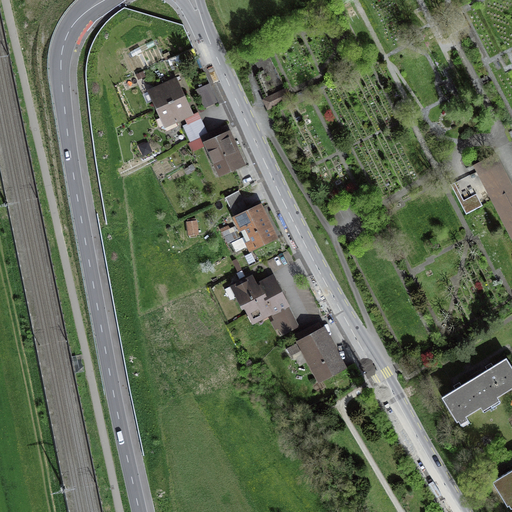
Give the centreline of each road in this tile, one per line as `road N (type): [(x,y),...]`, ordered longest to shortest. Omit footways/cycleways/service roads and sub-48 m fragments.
road 1 (primary): [(463,511),(330,293),(190,0)]
road 2 (tertiary): [(103,0),(70,28),(60,84),(139,511)]
